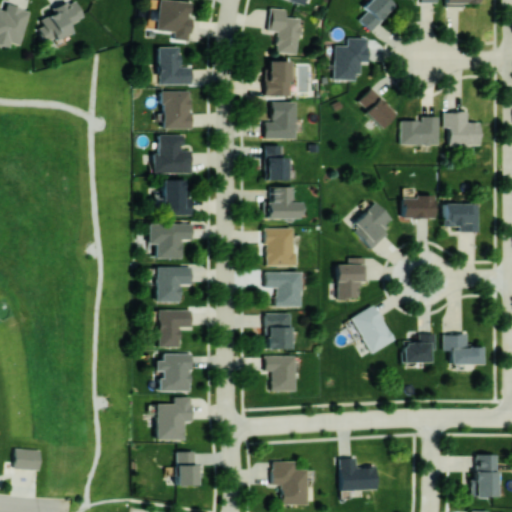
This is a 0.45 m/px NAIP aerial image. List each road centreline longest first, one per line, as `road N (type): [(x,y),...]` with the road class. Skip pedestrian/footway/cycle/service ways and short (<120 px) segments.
road 1 (residential): [(232,0),(227,395)]
road 2 (residential): [(229,427),(511,417)]
